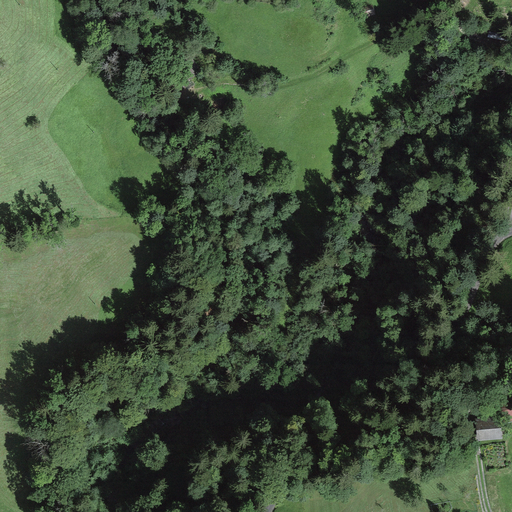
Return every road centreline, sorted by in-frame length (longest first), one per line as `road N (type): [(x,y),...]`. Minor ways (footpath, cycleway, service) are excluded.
road 1 (unclassified): [(511,230),(492,243),(471,299),(387,432),(286,480),(265,511)]
road 2 (track): [(447,15),(359,48),(294,86),(214,83)]
road 3 (track): [(511,391),(472,422),(489,511)]
